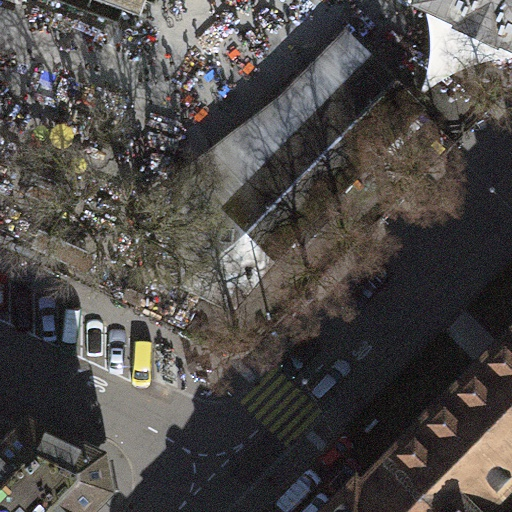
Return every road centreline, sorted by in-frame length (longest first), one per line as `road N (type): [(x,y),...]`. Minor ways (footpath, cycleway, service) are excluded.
road 1 (residential): [(211,480),(511,179)]
road 2 (residential): [(0,346),(189,449),(211,480)]
